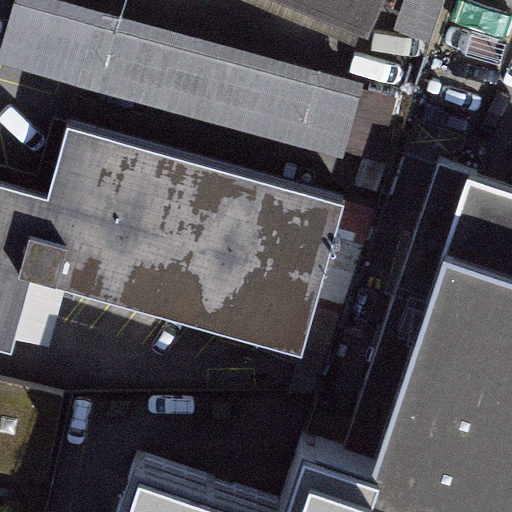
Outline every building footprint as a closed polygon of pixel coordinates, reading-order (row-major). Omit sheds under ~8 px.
[(367,0),(268,0),(353,35),(367,0)] [(304,358),(347,205),(63,127),(45,192),(0,180),(0,348),(12,352),(32,282),(304,358)] [(511,511),(511,184),(492,179),(466,171),(362,452),(304,431),(277,511),(511,511)] [(435,177),(350,410),(371,418),(457,185),(435,177)] [(0,467),(46,477),(62,394),(0,381),(0,467)] [(272,511),(135,464),(118,511),(272,511)]
